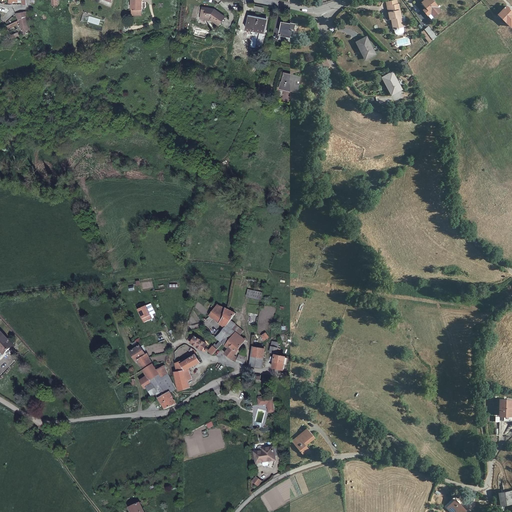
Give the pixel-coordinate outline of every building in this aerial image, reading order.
[(131,0),(132,14),(140,14),(140,8),(142,8),(142,0),(131,0)] [(388,12),(390,20),(392,19),(394,29),(403,27),(403,26),(402,22),(399,4),(397,4),(396,0),(395,0),(386,2),(387,7),(389,6),(390,12),(388,12)] [(441,11),(432,0),(424,0),(422,2),(426,8),(423,10),(428,16),(429,16),(431,14),(433,17),(441,11)] [(500,12),(498,14),(511,27),(511,26),(511,12),(506,6),(500,12)] [(203,8),(201,18),(211,20),(212,19),(219,25),(225,17),(215,9),(213,12),(211,11),(212,9),(203,8)] [(16,13),(19,20),(26,17),(25,12),(16,13)] [(98,25),(100,17),(84,13),(82,20),(87,21),(87,23),(98,25)] [(249,15),(247,28),(254,30),(255,29),(264,31),(266,19),(249,15)] [(26,17),(19,20),(23,30),(30,29),(26,17)] [(283,21),(280,34),(286,35),(287,33),(292,34),(294,24),(283,21)] [(432,39),(432,40),(436,37),(428,27),(425,29),(432,39)] [(428,41),(432,39),(425,29),(421,32),(423,34),(424,35),(425,37),(428,41)] [(366,36),(356,42),(360,50),(363,49),(368,59),(376,55),(366,36)] [(371,43),(376,54),(379,53),(374,41),(371,43)] [(402,89),(392,71),(382,77),(387,85),(389,84),(394,94),(402,89)] [(298,90),(301,77),(292,75),(291,76),(288,76),(288,74),(284,73),(281,84),(280,88),(284,88),(292,90),(292,89),(298,90)] [(262,295),(262,293),(251,290),(249,297),(261,300),(261,298),(262,295)] [(210,315),(225,328),(231,320),(236,313),(217,305),(210,315)] [(146,306),(138,309),(144,323),(152,319),(146,306)] [(222,333),(216,338),(220,341),(223,344),(225,346),(236,332),(232,329),(236,324),(231,320),(225,328),(222,333)] [(244,331),(236,324),(232,329),(236,332),(240,335),(244,331)] [(5,353),(14,345),(8,339),(0,330),(0,348),(5,353)] [(236,332),(225,346),(229,349),(225,354),(231,359),(234,355),(246,340),(244,338),(240,335),(236,332)] [(192,334),(188,341),(203,351),(204,351),(205,351),(205,350),(204,349),(207,344),(192,334)] [(223,344),(220,341),(216,345),(215,344),(213,346),(217,350),(223,344)] [(153,363),(148,353),(146,355),(140,346),(130,352),(137,362),(137,361),(144,370),(153,363)] [(213,346),(208,351),(212,355),(217,350),(213,346)] [(250,366),(262,368),(265,349),(263,348),(253,346),(252,351),(250,366)] [(201,363),(195,354),(194,355),(184,362),(182,359),(180,361),(175,362),(177,367),(177,372),(189,369),(201,363)] [(236,361),(244,364),(246,358),(239,355),(238,358),(236,361)] [(273,368),(282,370),(285,357),(275,355),(273,368)] [(156,367),(153,363),(144,370),(148,377),(141,382),(145,388),(147,387),(153,383),(151,380),(160,374),(158,370),(156,369),(156,367)] [(176,388),(165,366),(160,369),(158,370),(160,374),(171,392),(176,388)] [(192,379),(189,369),(177,372),(175,373),(179,391),(190,388),(188,381),(192,379)] [(173,396),(171,392),(160,374),(151,380),(153,383),(147,387),(152,396),(157,394),(165,409),(176,405),(172,398),(173,397),(173,396)] [(261,396),(258,396),(258,404),(267,403),(268,412),(274,411),(273,397),(262,398),(261,396)] [(511,400),(500,401),(500,417),(511,416),(511,400)] [(292,440),(293,442),(308,430),(306,428),(292,440)] [(308,430),(293,442),(303,454),(306,452),(309,449),(306,445),(315,438),(308,430)] [(275,456),(280,455),(279,445),(263,448),(263,453),(259,454),(259,453),(255,453),(256,463),(262,462),(268,461),(276,460),(275,456)] [(257,477),(253,482),(258,486),(262,481),(257,477)] [(511,488),(497,491),(500,504),(511,501),(511,488)] [(471,511),(473,511),(455,498),(448,507),(454,511),(471,511)] [(144,511),(140,502),(130,507),(131,511),(144,511)]
